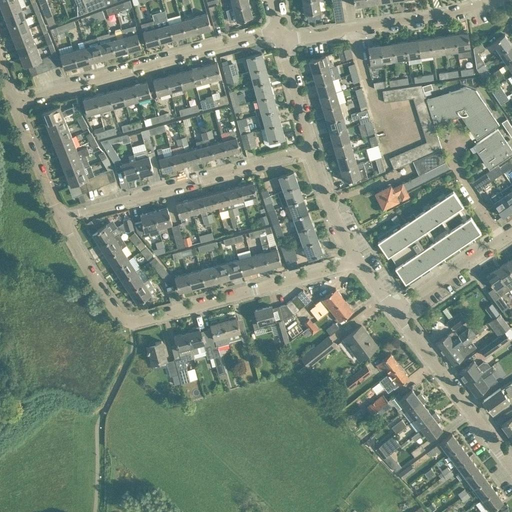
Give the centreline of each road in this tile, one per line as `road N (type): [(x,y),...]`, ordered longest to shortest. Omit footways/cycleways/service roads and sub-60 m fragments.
road 1 (residential): [(355,257),(131,322),(116,312),(60,220)]
road 2 (residential): [(13,103),(278,29)]
road 3 (residential): [(309,150),(60,220)]
road 4 (residential): [(280,41),(495,0)]
road 5 (residential): [(511,466),(394,311)]
road 6 (residential): [(394,311),(511,231)]
road 7 (residential): [(60,220),(13,103)]
